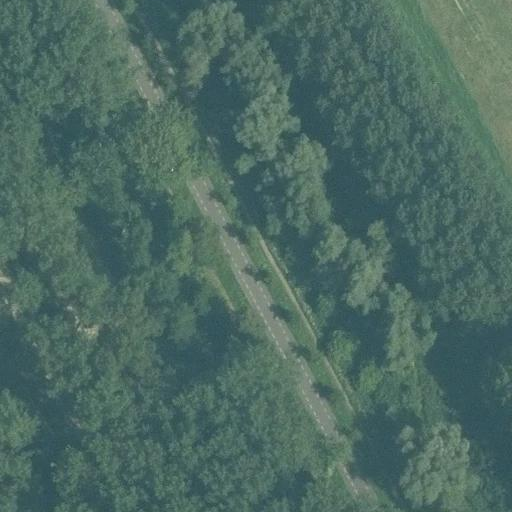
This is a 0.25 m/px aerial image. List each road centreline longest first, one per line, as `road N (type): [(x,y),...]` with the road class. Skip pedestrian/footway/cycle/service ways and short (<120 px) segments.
road 1 (track): [(125,0),(398,511)]
road 2 (unclassified): [(371,511),(98,0)]
